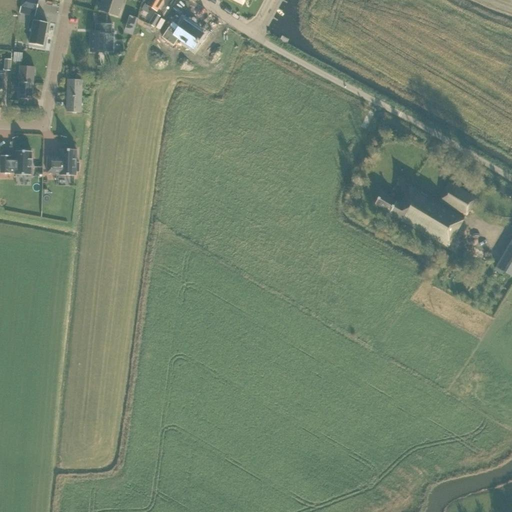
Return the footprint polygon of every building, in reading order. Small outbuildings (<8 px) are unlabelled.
[(38,0),(22,0),(19,13),(24,14),(26,8),(29,9),(36,10),(38,0)] [(124,0),(102,0),(99,10),(118,17),(124,0)] [(163,0),(150,0),(147,5),(145,4),(141,10),(149,14),(152,9),(157,12),(163,0)] [(148,24),(154,27),(160,17),(155,14),(148,24)] [(138,18),(130,16),(125,32),(132,34),(138,18)] [(43,47),(47,23),(34,20),(29,44),(43,47)] [(172,23),(162,38),(173,46),(174,45),(184,52),(189,46),(193,49),(203,35),(183,21),(179,28),(177,29),(172,25),(173,24),(172,23)] [(95,24),(95,32),(92,32),(91,40),(91,52),(104,53),(113,53),(114,33),(111,33),(112,25),(95,24)] [(22,62),(22,53),(14,53),(14,62),(22,62)] [(19,83),(33,83),(34,67),(20,66),(19,83)] [(68,80),(67,96),(81,97),(82,80),(86,81),(86,75),(76,74),(76,80),(68,80)] [(32,100),(33,83),(19,83),(18,99),(32,100)] [(81,113),(81,97),(67,96),(67,112),(81,113)] [(76,176),(76,172),(79,172),(79,163),(76,163),(77,150),(61,150),(60,158),(47,157),(47,173),(60,174),(60,176),(76,176)] [(32,152),(16,151),(16,158),(10,158),(10,157),(1,157),(1,173),(10,174),(10,173),(15,173),(15,175),(31,176),(31,167),(32,167),(32,160),(31,160),(32,152)] [(381,193),(375,204),(402,220),(401,222),(447,249),(476,199),(449,183),(438,202),(410,186),(399,204),(381,193)] [(511,239),(496,267),(511,276),(511,239)]
